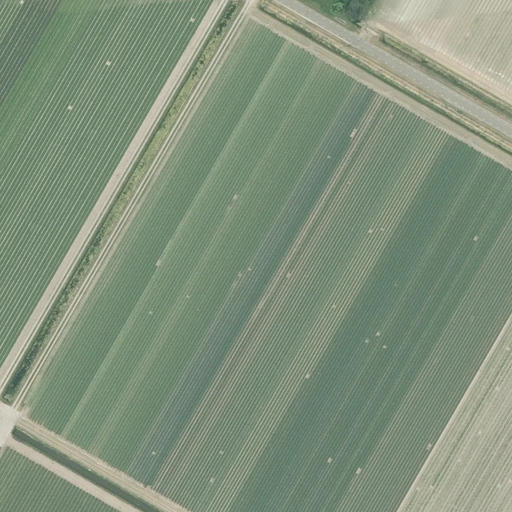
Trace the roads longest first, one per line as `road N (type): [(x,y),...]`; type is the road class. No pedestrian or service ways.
road 1 (track): [(4,424),(250,0)]
road 2 (track): [(0,391),(227,0)]
road 3 (unclassified): [(511,133),(283,0)]
